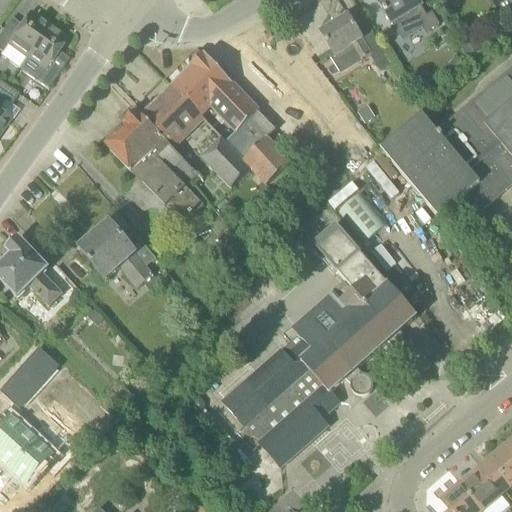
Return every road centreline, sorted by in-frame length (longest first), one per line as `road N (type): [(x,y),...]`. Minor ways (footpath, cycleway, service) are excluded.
road 1 (unclassified): [(0,193),(121,24)]
road 2 (unclassified): [(511,390),(409,476),(398,497),(402,511)]
road 3 (tertiary): [(121,24),(176,32),(220,24),(260,0)]
